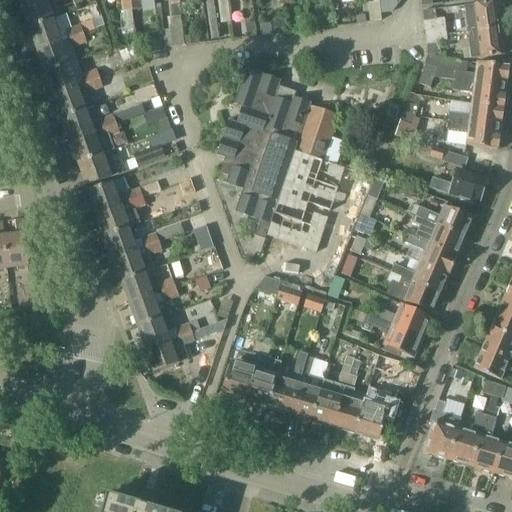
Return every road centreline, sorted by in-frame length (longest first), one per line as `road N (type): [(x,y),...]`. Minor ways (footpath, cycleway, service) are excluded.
road 1 (residential): [(379,508),(511,188)]
road 2 (residential): [(83,416),(379,508)]
road 3 (residential): [(83,416),(106,315),(55,196)]
road 4 (residential): [(55,196),(3,69)]
